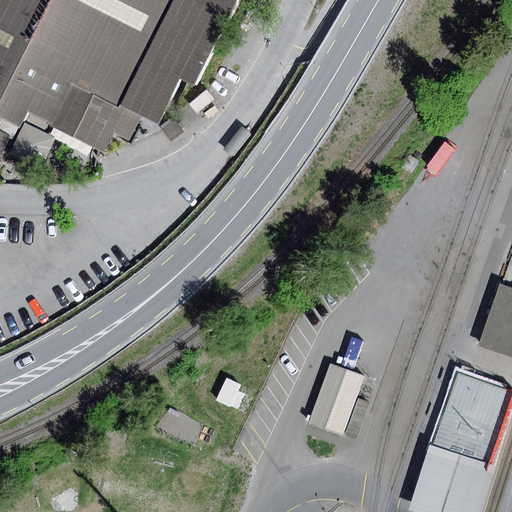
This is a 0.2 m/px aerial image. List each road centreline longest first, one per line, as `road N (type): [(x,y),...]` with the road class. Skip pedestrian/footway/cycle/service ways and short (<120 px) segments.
road 1 (tertiary): [(0,393),(124,325),(232,224),(306,133),(375,0)]
road 2 (unclassified): [(0,199),(83,201),(149,190),(179,175),(219,143),(250,102),(298,0)]
